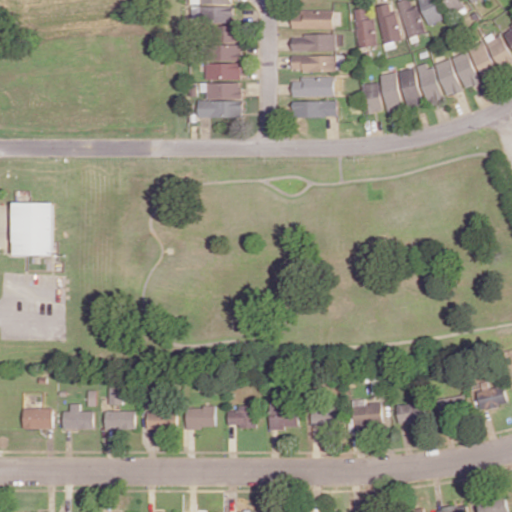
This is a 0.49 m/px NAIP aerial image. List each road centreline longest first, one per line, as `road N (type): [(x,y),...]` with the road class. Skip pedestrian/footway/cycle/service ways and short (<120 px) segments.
road 1 (residential): [(511,103),(427,137),(352,148),(0,148)]
road 2 (residential): [(0,472),(379,472),(511,449)]
road 3 (residential): [(272,0),(270,149)]
